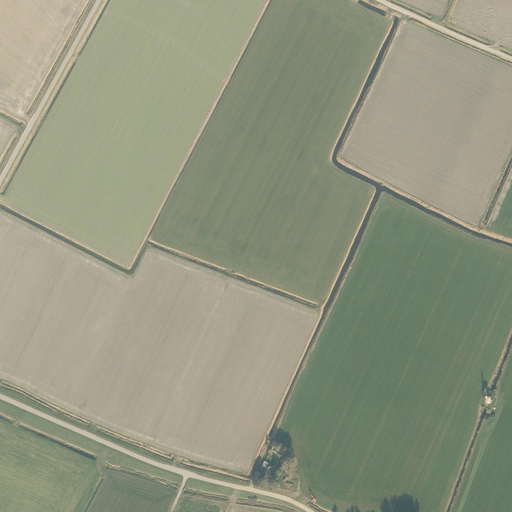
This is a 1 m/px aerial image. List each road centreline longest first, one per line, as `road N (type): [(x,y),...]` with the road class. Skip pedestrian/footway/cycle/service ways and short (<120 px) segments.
road 1 (tertiary): [(310,511),(148,461),(0,396)]
road 2 (tertiary): [(0,181),(99,0)]
road 3 (unclassified): [(378,0),(511,58)]
